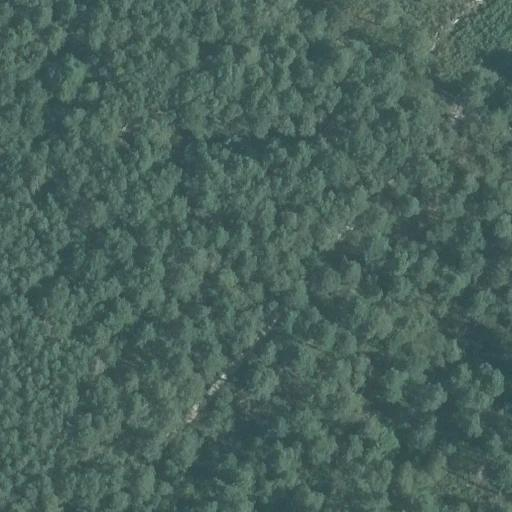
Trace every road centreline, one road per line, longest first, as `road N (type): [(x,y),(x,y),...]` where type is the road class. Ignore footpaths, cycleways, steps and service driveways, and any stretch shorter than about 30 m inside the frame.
road 1 (track): [(465,109),(366,208),(105,511)]
road 2 (track): [(465,109),(338,38),(290,0)]
